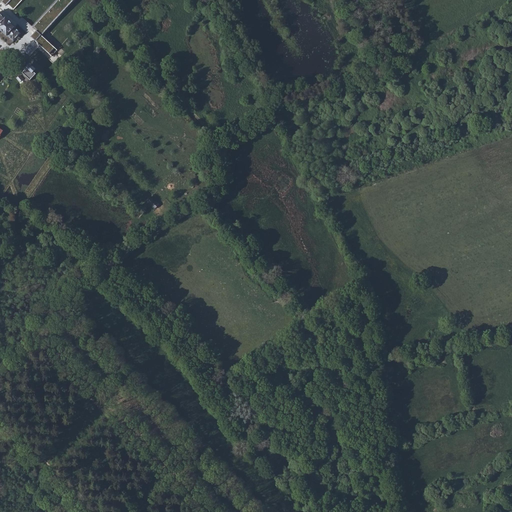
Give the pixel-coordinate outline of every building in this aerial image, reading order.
[(22,0),(2,0),(3,0),(2,2),(6,6),(8,4),(14,10),(22,0)] [(55,48),(42,35),(74,0),(57,0),(33,27),(37,31),(31,37),(50,54),(55,48)] [(16,27),(6,18),(5,19),(0,13),(0,29),(7,36),(8,36),(14,41),(21,33),(15,28),(16,27)] [(30,64),(26,68),(27,69),(23,73),(31,81),(37,74),(34,72),(37,70),(30,64)] [(147,201),(155,210),(161,205),(152,196),(147,201)]
